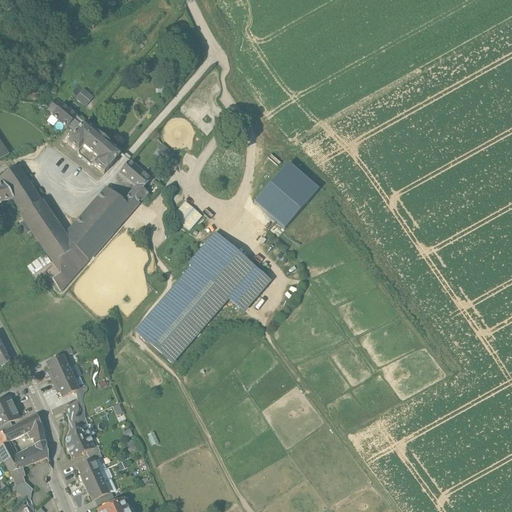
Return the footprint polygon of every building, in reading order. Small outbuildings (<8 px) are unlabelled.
[(115,10),(108,13),(113,26),(121,23),(115,10)] [(19,36),(4,36),(5,53),(20,52),(19,36)] [(89,126),(80,118),(72,128),(81,136),(89,126)] [(57,134),(52,129),(44,138),(50,142),(48,144),(63,156),(64,155),(70,149),(72,146),(57,133),(57,134)] [(76,154),(70,149),(64,155),(72,162),(75,158),(73,157),(76,154)] [(105,173),(93,163),(92,163),(80,153),(64,172),(74,181),(74,185),(86,194),(90,194),(100,203),(116,184),(105,174),(105,173)] [(254,205),(284,231),(317,194),(287,167),(254,205)] [(157,173),(149,183),(160,192),(168,183),(157,173)] [(103,218),(61,266),(69,278),(71,277),(84,288),(142,222),(137,218),(146,209),(125,190),(115,201),(133,216),(119,232),(103,218)] [(37,231),(13,196),(0,203),(0,215),(8,227),(18,242),(16,244),(17,245),(37,231)] [(203,220),(185,204),(172,219),(189,235),(203,220)] [(0,215),(0,229),(8,227),(0,215)] [(37,231),(17,245),(18,247),(39,234),(37,231)] [(39,234),(18,247),(49,292),(69,278),(61,266),(39,234)] [(222,242),(139,336),(172,364),(229,298),(245,312),(271,283),(222,242)] [(69,278),(49,292),(56,303),(47,308),(56,320),(84,288),(71,277),(69,278)] [(66,376),(51,383),(54,388),(58,386),(59,386),(68,382),(66,376)] [(54,388),(43,393),(46,399),(44,400),(46,405),(63,397),(59,386),(58,386),(54,388)] [(63,397),(46,405),(51,416),(68,408),(63,397)] [(68,408),(51,416),(53,421),(55,420),(58,426),(71,420),(73,419),(73,418),(68,408)] [(82,414),(73,418),(73,419),(71,420),(73,425),(85,420),(82,414)] [(85,420),(73,425),(75,431),(84,427),(84,428),(88,426),(85,420)] [(0,454),(16,447),(5,426),(0,428),(0,454)] [(75,431),(62,437),(67,448),(89,439),(84,428),(84,427),(75,431)] [(89,439),(67,448),(72,460),(86,453),(94,450),(93,449),(89,439)] [(33,444),(12,454),(14,465),(24,460),(26,466),(29,467),(28,466),(39,462),(37,454),(33,444)] [(94,450),(86,453),(88,459),(99,454),(100,454),(97,448),(93,449),(94,450)] [(12,454),(0,459),(0,465),(2,469),(3,469),(4,470),(14,465),(12,454)] [(88,459),(83,461),(85,467),(94,463),(102,460),(99,454),(88,459)] [(39,462),(28,466),(29,467),(31,473),(40,469),(39,462)] [(85,467),(78,470),(81,476),(79,477),(81,482),(98,474),(94,463),(85,467)] [(2,469),(0,471),(0,488),(0,489),(11,483),(4,470),(3,469),(2,469)] [(40,469),(31,473),(25,476),(14,482),(20,495),(45,485),(40,469)] [(98,474),(81,482),(86,492),(103,484),(111,481),(111,480),(112,479),(108,471),(107,471),(106,470),(98,474)] [(11,483),(0,489),(7,501),(11,511),(12,511),(21,509),(19,503),(20,502),(18,496),(20,495),(14,482),(11,484),(11,483)] [(103,484),(86,492),(88,497),(90,496),(93,502),(94,501),(108,495),(103,484)] [(108,495),(94,501),(97,507),(113,499),(111,494),(108,495)] [(127,511),(123,501),(99,511),(127,511)]
